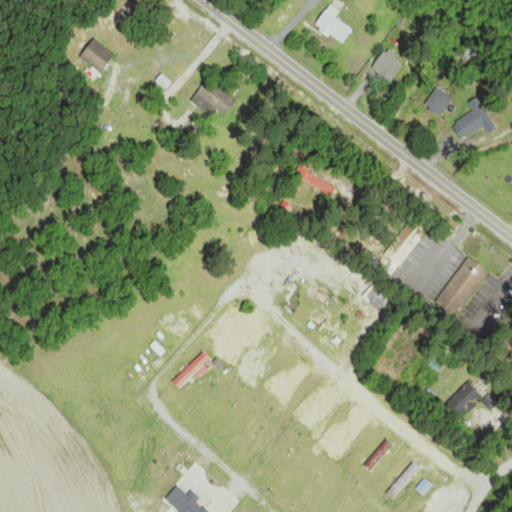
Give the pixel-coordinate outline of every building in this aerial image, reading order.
[(336,18),(339,13),(330,6),(316,25),(343,44),(353,30),(336,18)] [(116,56),(95,39),(81,56),(102,73),(116,56)] [(406,62),(387,48),(373,68),(392,81),(406,62)] [(207,114),(214,106),(225,117),(237,104),(212,79),(192,99),(207,114)] [(484,127),(489,135),(498,129),(477,98),(468,104),(474,112),(456,124),(466,139),(484,127)] [(399,267),(429,232),(414,219),(384,254),(399,267)] [(438,304),(459,317),(488,271),(467,257),(438,304)] [(199,370),(201,372),(212,361),(204,353),(174,382),(181,388),(199,370)] [(461,419),(483,397),(468,383),(446,405),(461,419)] [(364,421),(357,415),(331,447),(338,452),(364,421)] [(365,467),(371,472),(394,445),(387,439),(365,467)] [(422,469),(415,463),(387,493),(393,499),(422,469)]
